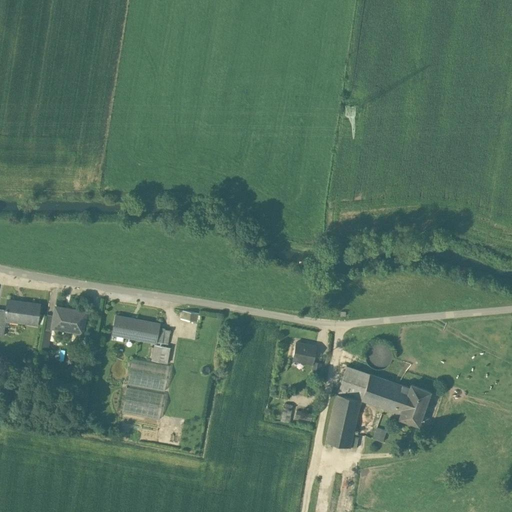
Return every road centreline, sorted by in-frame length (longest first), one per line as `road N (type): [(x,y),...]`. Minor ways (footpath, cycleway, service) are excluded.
road 1 (unclassified): [(511,306),(345,325),(0,268)]
road 2 (track): [(304,511),(345,325)]
